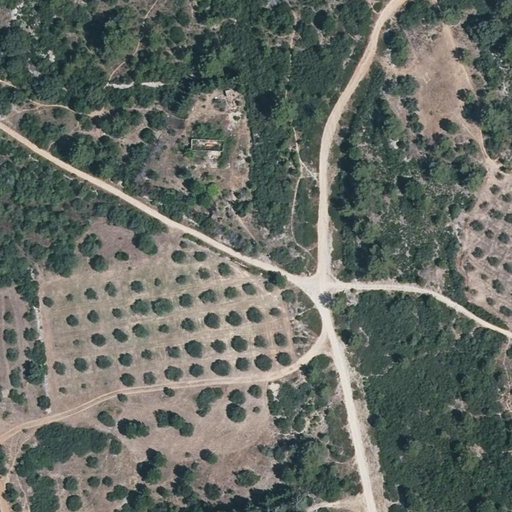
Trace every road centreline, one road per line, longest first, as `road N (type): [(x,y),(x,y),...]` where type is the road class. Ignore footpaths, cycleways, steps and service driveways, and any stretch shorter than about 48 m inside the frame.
road 1 (track): [(511,335),(404,285),(321,286),(234,254),(0,124)]
road 2 (track): [(397,0),(330,125),(324,155),(321,286),(374,511)]
road 3 (track): [(0,440),(115,393),(276,376),(315,347),(328,317)]
